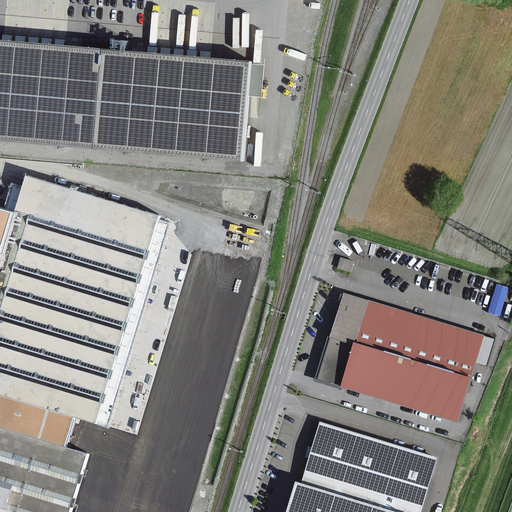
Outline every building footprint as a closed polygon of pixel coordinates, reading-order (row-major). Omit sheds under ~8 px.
[(252,63),(0,41),(0,141),(243,161),(252,63)] [(324,100),(321,110),(326,112),(329,102),(324,100)] [(161,216),(25,175),(15,211),(0,206),(0,427),(68,448),(76,419),(109,429),(171,223),(160,220),(161,216)] [(495,340),(343,294),(318,379),(457,420),(474,363),(487,367),(495,340)] [(418,511),(436,458),(319,422),(300,483),(294,481),(284,511),(418,511)] [(76,511),(93,455),(68,448),(0,427),(0,511),(76,511)]
